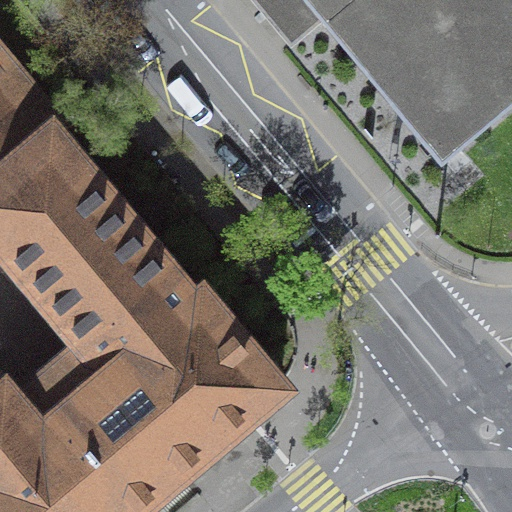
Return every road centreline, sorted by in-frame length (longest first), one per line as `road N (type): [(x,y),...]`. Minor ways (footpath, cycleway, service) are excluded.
road 1 (primary): [(466,397),(139,0)]
road 2 (tertiary): [(466,397),(388,437),(294,511)]
